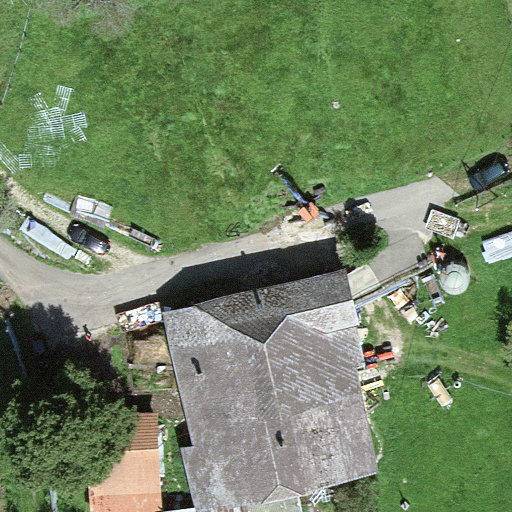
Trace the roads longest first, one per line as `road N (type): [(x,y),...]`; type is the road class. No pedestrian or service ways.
road 1 (unclassified): [(0,257),(58,298),(99,300),(454,190)]
road 2 (track): [(511,379),(411,344),(388,325),(346,227)]
